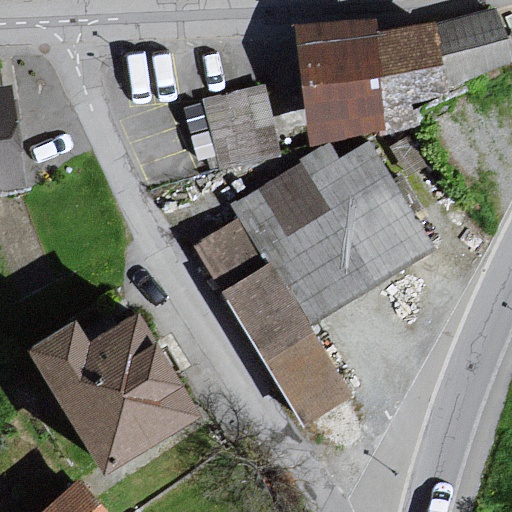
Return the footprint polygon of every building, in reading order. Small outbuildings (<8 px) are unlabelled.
[(496,6),(437,18),(447,81),(510,56),(496,6)] [(373,16),(294,22),(306,140),(380,129),(379,103),(374,29),(373,16)] [(437,18),(374,29),(379,103),(448,89),(447,81),(437,18)] [(265,84),(203,100),(220,170),(283,156),(265,84)] [(10,86),(0,87),(0,185),(24,182),(10,86)] [(435,243),(370,136),(335,153),(325,144),(227,203),(237,216),(279,272),(314,319),(435,243)] [(190,242),(305,416),(344,390),(279,272),(237,216),(190,242)] [(80,318),(25,351),(102,477),(209,412),(143,305),(91,336),(80,318)] [(112,511),(79,475),(37,511),(112,511)]
